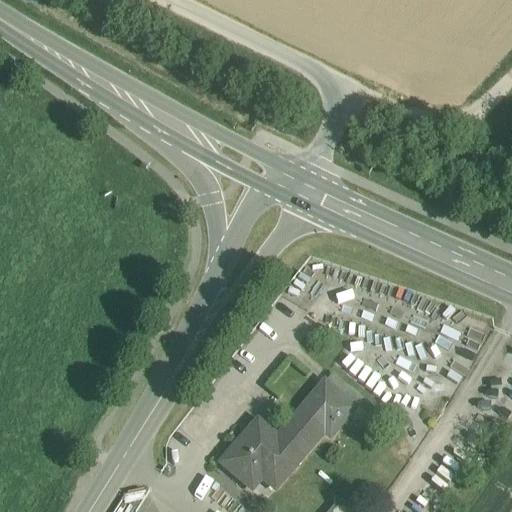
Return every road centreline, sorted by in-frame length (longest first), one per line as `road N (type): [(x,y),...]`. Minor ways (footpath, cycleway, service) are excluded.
road 1 (secondary): [(82,75),(217,199),(202,322)]
road 2 (secondary): [(288,185),(511,286)]
road 3 (secondary): [(82,75),(288,185)]
road 4 (tertiary): [(202,322),(90,511)]
road 5 (track): [(511,72),(468,122),(341,104)]
road 6 (tertiary): [(202,322),(288,185)]
